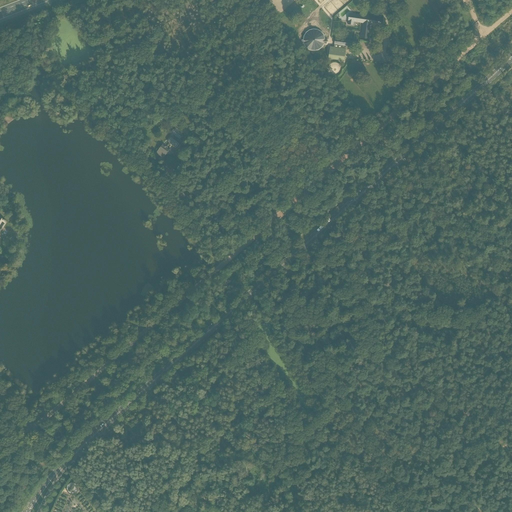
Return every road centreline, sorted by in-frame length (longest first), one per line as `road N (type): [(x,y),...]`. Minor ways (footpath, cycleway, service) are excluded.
road 1 (secondary): [(69,459),(511,54)]
road 2 (track): [(282,212),(511,9)]
road 3 (unclassified): [(29,430),(253,238)]
road 4 (unknown): [(253,238),(241,223),(238,195),(215,172),(186,174),(174,153)]
